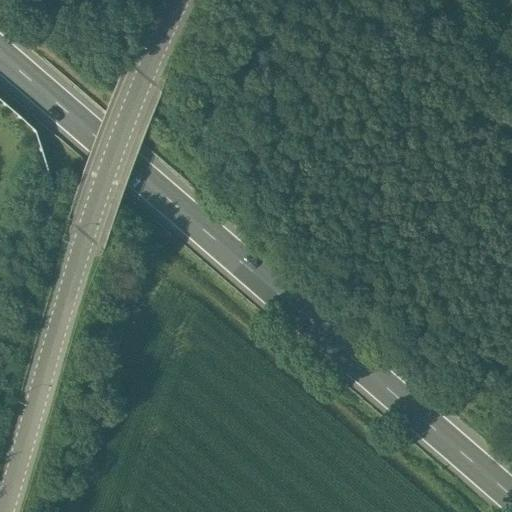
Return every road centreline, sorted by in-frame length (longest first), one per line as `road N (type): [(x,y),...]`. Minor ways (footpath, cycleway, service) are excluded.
road 1 (primary): [(0,52),(511,495)]
road 2 (unclassified): [(181,0),(143,72),(84,227),(0,511)]
